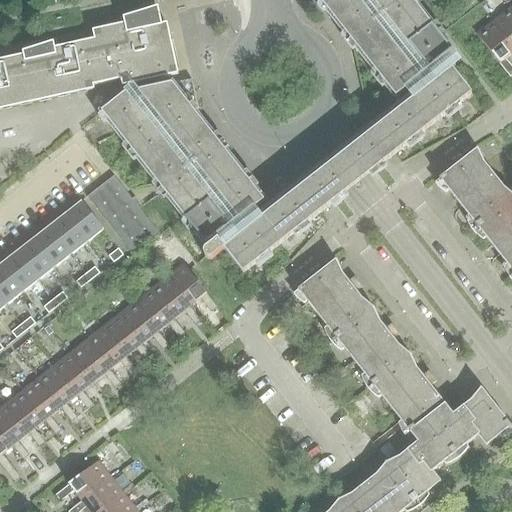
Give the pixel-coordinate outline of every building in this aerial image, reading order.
[(203,257),(204,258),(204,259),(205,260),(207,260),(208,261),(209,261),(210,260),(212,260),(223,251),(242,275),(349,191),(363,179),(470,95),(451,71),(452,70),(453,69),(454,68),(454,67),(454,66),(454,65),(454,64),(453,63),(452,62),(451,61),(449,61),(448,61),(446,61),(445,63),(444,62),(441,65),(440,63),(452,53),(409,0),(321,0),(319,2),(394,98),(427,73),(435,83),(344,154),(339,158),(329,166),(300,189),(238,237),(230,227),(263,202),(200,121),(191,80),(137,92),(142,99),(134,105),(125,94),(100,113),(165,195),(208,248),(205,251),(204,252),(203,253),(203,254),(203,256),(203,257)] [(123,24),(108,28),(93,31),(91,31),(93,40),(56,48),(55,42),(24,52),(25,55),(0,60),(0,111),(94,91),(93,87),(120,81),(121,88),(124,87),(177,75),(170,41),(166,24),(161,26),(157,8),(122,19),(123,24)] [(511,15),(508,10),(492,22),(511,48),(511,15)] [(511,69),(505,60),(511,54),(511,48),(492,22),(475,36),(509,79),(511,76),(511,69)] [(438,180),(476,228),(511,199),(511,196),(503,189),(483,164),(477,152),(478,151),(477,150),(476,151),(476,150),(438,180)] [(159,236),(113,177),(86,198),(132,257),(159,236)] [(511,199),(476,228),(511,274),(511,199)] [(87,244),(103,232),(80,203),(64,215),(87,244)] [(64,215),(48,228),(70,257),(87,244),(64,215)] [(48,228),(32,241),(54,270),(70,257),(48,228)] [(32,241),(16,253),(38,282),(54,270),(32,241)] [(122,256),(117,250),(108,258),(113,264),(122,256)] [(16,253),(0,265),(0,266),(22,295),(38,282),(16,253)] [(297,291),(334,339),(373,309),(372,309),(361,300),(355,293),(361,288),(353,278),(347,283),(341,275),(335,263),(336,262),(335,261),(335,262),(334,262),(297,291)] [(0,266),(0,300),(6,307),(22,295),(0,266)] [(183,266),(166,279),(189,308),(199,300),(210,314),(216,309),(191,277),(183,266)] [(89,282),(99,275),(94,268),(84,276),(89,282)] [(89,282),(84,276),(75,283),(80,290),(89,282)] [(189,308),(166,279),(150,291),(173,321),(183,313),(194,326),(200,322),(189,308)] [(150,291),(134,304),(157,333),(167,326),(178,339),(184,334),(173,321),(150,291)] [(67,300),(62,293),(52,301),(57,307),(67,300)] [(57,307),(52,301),(43,308),(48,315),(57,307)] [(168,347),(157,333),(134,304),(118,317),(141,346),(151,338),(162,352),(168,347)] [(373,310),(373,309),(334,339),(371,386),(410,356),(409,356),(398,347),(392,340),(398,335),(390,326),(384,330),(378,323),(372,310),(373,310)] [(118,317),(102,329),(125,359),(135,351),(146,364),(152,359),(141,346),(118,317)] [(35,325),(30,319),(20,326),(25,332),(35,325)] [(25,332),(20,326),(11,333),(16,340),(25,332)] [(44,330),(48,336),(52,333),(48,327),(44,330)] [(136,372),(125,359),(102,329),(86,342),(109,371),(119,363),(130,377),(136,372)] [(86,342),(69,355),(93,384),(103,376),(114,389),(120,385),(109,371),(86,342)] [(93,384),(69,355),(53,368),(76,397),(86,411),(92,406),(82,393),(93,384)] [(416,444),(434,430),(452,416),(429,387),(435,383),(427,373),(421,377),(416,370),(409,357),(410,357),(410,356),(371,386),(416,444)] [(53,368),(37,381),(60,410),(70,423),(76,419),(66,405),(76,397),(53,368)] [(60,410),(37,381),(21,393),(44,423),(54,436),(60,431),(50,418),(60,410)] [(434,430),(458,460),(461,458),(463,456),(465,454),(467,451),(468,449),(466,446),(481,434),(489,444),(510,428),(480,390),(479,390),(478,390),(479,391),(470,402),(452,416),(434,430)] [(5,406),(28,435),(38,449),(44,444),(34,430),(44,423),(21,393),(5,406)] [(28,435),(5,406),(0,409),(0,432),(12,448),(22,461),(28,456),(18,443),(28,435)] [(456,462),(458,460),(434,430),(416,444),(398,458),(385,464),(384,464),(414,503),(435,487),(427,476),(442,464),(444,467),(447,466),(450,465),(453,464),(456,462)] [(0,466),(6,474),(12,469),(2,456),(12,448),(0,432),(0,466)] [(73,493),(81,503),(110,480),(97,463),(54,497),(59,503),(73,493)] [(344,511),(402,511),(414,503),(384,464),(383,465),(384,466),(375,476),(350,496),(338,502),(337,501),(337,502),(344,511)] [(81,511),(85,509),(87,511),(101,511),(123,496),(110,480),(81,503),(68,511),(81,511)] [(134,511),(135,511),(123,496),(101,511),(134,511)] [(344,511),(337,502),(336,502),(337,503),(329,511),(344,511)]
